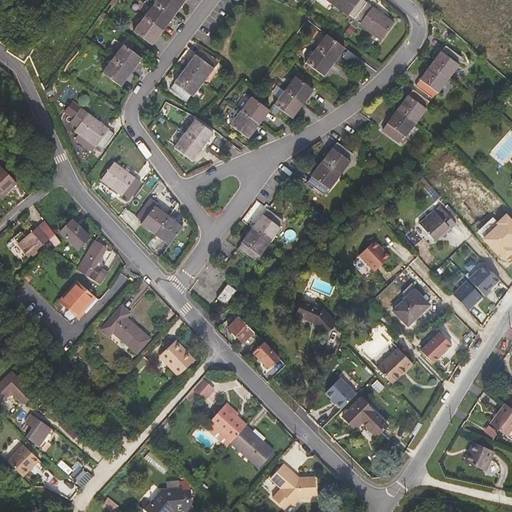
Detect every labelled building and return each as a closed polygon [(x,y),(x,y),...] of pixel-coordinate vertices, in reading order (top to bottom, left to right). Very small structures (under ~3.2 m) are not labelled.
[(152,45),(186,0),(156,0),(133,31),(152,45)] [(352,25),(357,29),(359,25),(380,41),(395,21),(373,6),(367,2),(364,0),(325,0),(348,16),(347,17),(349,19),(347,21),(352,25)] [(305,62),(325,77),(345,48),(327,34),(305,62)] [(128,39),(124,44),(130,49),(134,43),(128,39)] [(124,44),(115,55),(113,58),(102,73),(121,87),(143,58),(130,49),(124,44)] [(463,58),(446,46),(442,52),(440,51),(419,79),(420,80),(416,85),(433,98),(437,92),(439,93),(460,65),(458,64),(463,58)] [(217,61),(200,49),(196,55),(195,54),(174,83),(175,83),(170,89),(186,101),(191,95),(193,97),(214,68),(212,67),(217,61)] [(293,118),(314,90),(295,76),(274,105),(293,118)] [(48,84),(44,89),(48,96),(53,93),(48,84)] [(430,102),(413,90),(409,96),(408,95),(387,123),(382,129),(400,142),(404,136),(406,137),(427,109),(426,108),(430,102)] [(249,139),(270,111),(251,96),(230,125),(249,139)] [(110,128),(74,101),(65,112),(73,118),(70,123),(77,128),(74,132),(78,134),(77,136),(79,137),(103,155),(117,135),(109,129),(110,128)] [(193,161),(214,133),(195,119),(174,147),(193,161)] [(354,154),(337,142),(333,148),(332,147),(311,176),(312,176),(308,182),(324,194),(328,189),(330,190),(351,161),(350,160),(354,154)] [(136,177),(115,161),(100,180),(121,196),(123,194),(129,199),(142,183),(135,178),(136,177)] [(0,197),(0,198),(16,182),(0,166),(0,197)] [(429,182),(433,187),(438,182),(433,178),(429,182)] [(489,208),(492,211),(498,205),(486,193),(476,202),(485,211),(489,208)] [(183,226),(156,206),(158,202),(151,198),(137,217),(143,222),(141,224),(169,245),(183,226)] [(456,224),(441,206),(435,211),(435,210),(420,224),(434,240),(441,234),(443,236),(456,224)] [(284,221),(268,208),(263,215),(262,214),(241,243),(242,243),(237,249),(254,261),(259,255),(260,256),(281,228),(280,227),(284,221)] [(90,237),(72,219),(59,232),(78,250),(90,237)] [(511,248),(511,225),(508,221),(488,240),(504,257),(511,248)] [(25,236),(34,228),(31,224),(22,232),(25,236)] [(47,239),(36,227),(34,228),(25,236),(22,232),(21,231),(13,238),(29,255),(47,239)] [(101,284),(109,271),(102,267),(99,271),(95,268),(98,262),(100,264),(104,258),(102,256),(107,248),(96,241),(78,270),(101,284)] [(375,241),(359,255),(375,272),(390,257),(383,249),(382,250),(379,247),(380,246),(375,241)] [(485,264),(469,279),(486,297),(492,291),(490,290),(500,280),(485,264)] [(453,294),(468,310),(482,297),(467,281),(453,294)] [(83,311),(94,298),(76,282),(60,301),(78,317),(83,311)] [(217,298),(226,304),(236,290),(228,284),(217,298)] [(415,289),(393,310),(408,326),(430,305),(415,289)] [(97,300),(94,298),(83,311),(86,313),(97,300)] [(323,309),(303,300),(296,315),(313,323),(325,335),(337,324),(323,309)] [(129,313),(122,306),(101,330),(109,336),(113,332),(137,353),(149,338),(126,318),(129,313)] [(254,331),(239,317),(228,328),(243,342),(254,331)] [(452,344),(440,332),(422,351),(433,363),(452,344)] [(166,349),(174,342),(170,338),(162,345),(166,349)] [(176,340),(174,342),(166,349),(159,355),(179,375),(195,360),(176,340)] [(269,368),(280,357),(264,341),(253,352),(269,368)] [(413,363),(399,348),(377,368),(392,383),(413,363)] [(148,360),(143,355),(126,374),(132,379),(148,360)] [(33,393),(12,372),(0,383),(0,403),(8,396),(14,395),(22,403),(33,393)] [(129,384),(123,378),(112,390),(118,396),(129,384)] [(328,395),(342,409),(356,395),(342,381),(328,395)] [(388,425),(361,398),(343,416),(355,429),(362,422),(376,436),(388,425)] [(507,437),(511,429),(511,408),(505,403),(490,424),(507,437)] [(209,422),(231,441),(245,425),(246,424),(225,405),(209,422)] [(39,446),(51,429),(51,428),(31,414),(25,423),(33,428),(26,438),(39,446)] [(230,443),(259,468),(274,451),(263,441),(252,432),(245,425),(231,441),(230,443)] [(51,429),(39,446),(42,448),(47,441),(50,443),(57,433),(51,429)] [(252,432),(263,441),(266,438),(255,429),(252,432)] [(495,451),(474,442),(465,462),(486,471),(495,451)] [(7,461),(23,476),(39,460),(23,444),(7,461)] [(46,451),(43,454),(49,459),(52,455),(46,451)] [(281,489),(273,498),(285,509),(291,502),(294,505),(300,498),(316,497),(315,476),(299,477),(283,464),(270,479),(281,489)] [(139,505),(147,511),(172,511),(173,511),(185,510),(185,508),(192,508),(189,482),(179,484),(180,488),(162,490),(151,503),(145,497),(139,505)]
